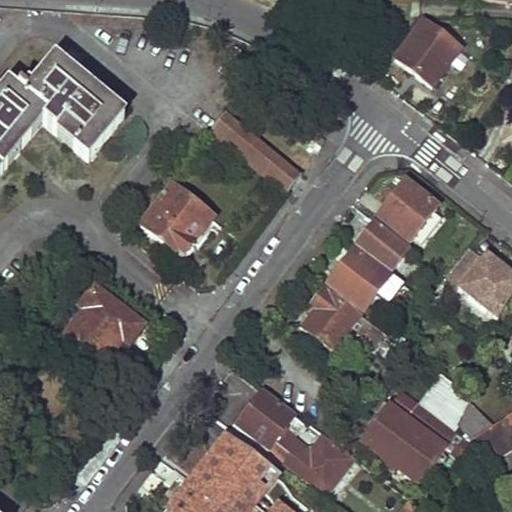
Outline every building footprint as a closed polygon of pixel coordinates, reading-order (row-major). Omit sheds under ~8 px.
[(458,54),(417,22),(390,58),(431,90),(458,54)] [(0,175),(41,126),(87,164),(123,121),(55,64),(26,98),(19,92),(16,94),(8,88),(0,98),(0,175)] [(511,79),(500,95),(511,104),(511,79)] [(286,195),(299,178),(225,115),(211,133),(286,195)] [(437,212),(404,188),(377,224),(410,248),(437,212)] [(196,253),(215,228),(171,192),(140,230),(178,262),(190,249),(196,253)] [(408,254),(374,228),(356,251),(390,277),(408,254)] [(483,263),(468,252),(442,287),(455,299),(460,294),(497,323),(511,297),(511,277),(487,258),(483,263)] [(388,281),(353,254),(326,290),(361,316),(388,281)] [(393,349),(323,295),(310,311),(315,315),(302,332),(332,356),(334,353),(339,357),(350,341),(373,359),(379,351),(387,357),(393,349)] [(140,333),(93,297),(78,315),(84,320),(62,348),(82,364),(76,374),(89,383),(96,374),(100,376),(121,348),(127,353),(140,333)] [(465,404),(439,384),(407,424),(458,462),(467,448),(448,433),(465,404)] [(293,422),(262,398),(236,430),(326,498),(353,463),(323,441),(301,471),(283,457),(305,428),(295,419),(293,422)] [(471,442),(492,430),(467,405),(454,428),(471,442)] [(443,456),(386,413),(360,448),(417,492),(443,456)] [(511,416),(492,430),(471,442),(473,450),(487,463),(511,448),(511,416)] [(294,511),(300,504),(246,462),(216,502),(228,511),(294,511)]
